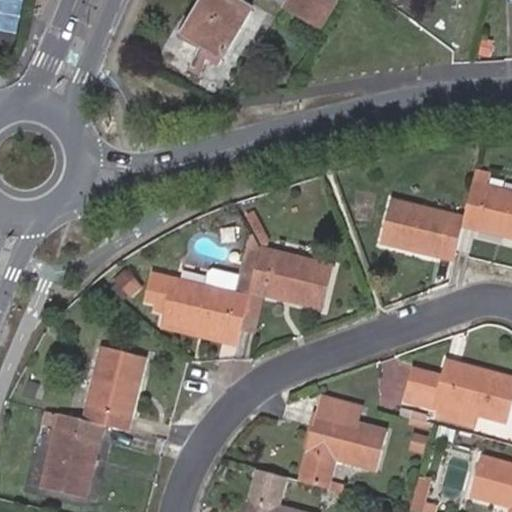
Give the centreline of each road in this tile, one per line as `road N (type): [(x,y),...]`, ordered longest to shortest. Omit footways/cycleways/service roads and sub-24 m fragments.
road 1 (residential): [(511,307),(475,302),(291,368),(246,394),(204,448),(178,511)]
road 2 (residential): [(159,170),(440,95),(511,93)]
road 3 (tertiary): [(74,119),(115,0)]
